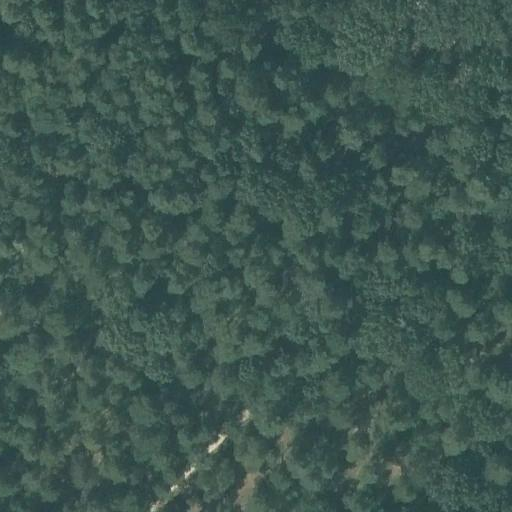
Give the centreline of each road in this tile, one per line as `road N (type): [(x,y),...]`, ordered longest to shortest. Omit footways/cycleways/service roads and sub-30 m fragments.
road 1 (track): [(511,167),(141,511)]
road 2 (track): [(511,11),(383,44),(359,0)]
